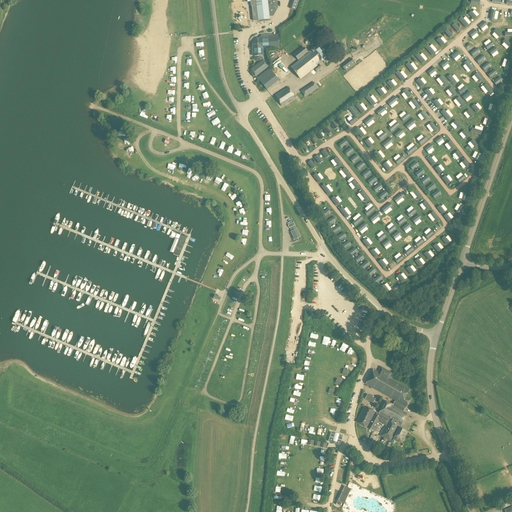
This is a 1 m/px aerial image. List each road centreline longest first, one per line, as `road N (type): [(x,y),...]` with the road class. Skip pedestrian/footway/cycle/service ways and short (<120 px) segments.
road 1 (track): [(256,277),(236,404),(205,391),(246,286)]
road 2 (track): [(246,286),(260,257),(260,180),(192,146)]
road 3 (tertiary): [(473,511),(427,389),(433,337)]
road 4 (unclassified): [(326,252),(240,112)]
road 5 (tertiary): [(459,263),(511,112)]
road 6 (unclassified): [(433,337),(387,315),(326,252)]
road 7 (track): [(282,254),(260,254),(225,296),(219,314),(254,327)]
